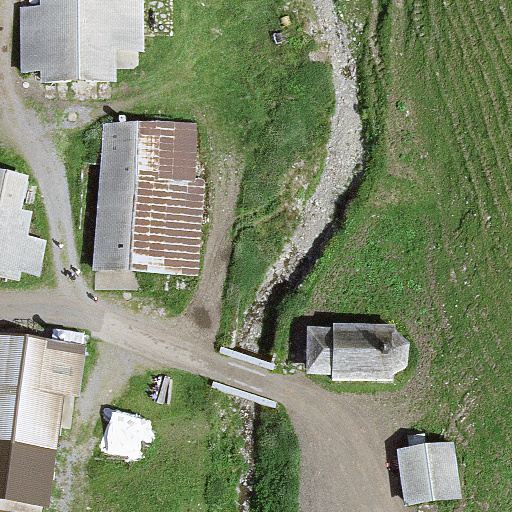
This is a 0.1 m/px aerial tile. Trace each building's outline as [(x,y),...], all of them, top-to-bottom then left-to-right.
[(28,0),(28,65),(108,65),(109,37),(137,37),(137,0),(28,0)] [(98,253),(172,254),(174,115),(99,114),(98,253)] [(0,266),(14,268),(25,170),(0,166),(0,266)] [(334,380),(392,381),(392,377),(405,369),(406,345),(393,333),(393,329),(335,328),(335,332),(310,332),(310,376),(334,376),(334,380)] [(0,451),(45,454),(48,402),(70,404),(73,355),(0,350),(0,451)] [(407,506),(458,500),(451,447),(400,454),(407,506)]
